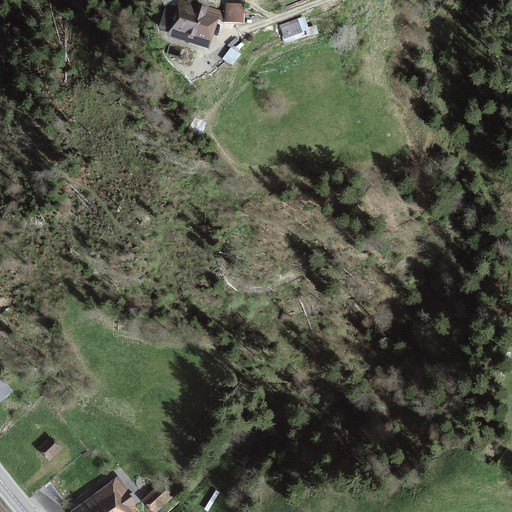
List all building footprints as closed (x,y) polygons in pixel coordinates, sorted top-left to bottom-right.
[(188,2),(187,4),(179,1),(176,13),(173,12),(174,9),(168,8),(162,25),(171,28),(170,30),(207,42),(217,11),(188,2)] [(223,24),(244,24),(245,6),(224,6),(223,24)] [(285,37),(302,31),(298,22),(282,28),(285,37)] [(222,73),(233,79),(240,65),(229,59),(222,73)] [(43,450),(49,457),(57,450),(50,443),(43,450)] [(119,479),(108,486),(112,491),(82,511),(138,511),(127,496),(130,494),(119,479)] [(145,503),(153,511),(163,502),(164,503),(173,495),(162,483),(154,491),(156,494),(145,503)]
